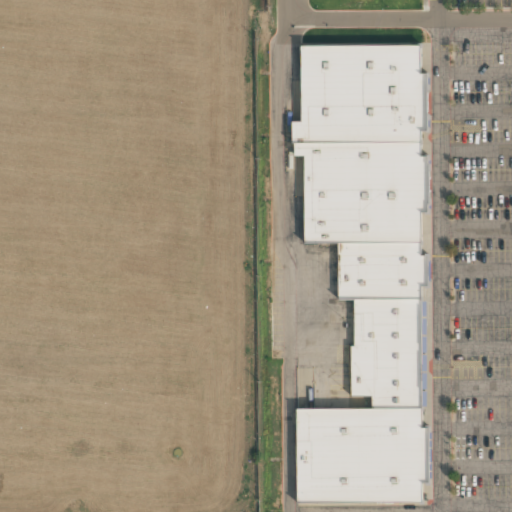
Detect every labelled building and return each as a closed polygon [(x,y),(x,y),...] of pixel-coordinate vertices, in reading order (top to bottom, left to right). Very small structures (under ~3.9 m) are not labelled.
[(415,141),(415,120),(424,120),(424,72),(418,72),(418,43),(299,43),(299,120),(290,120),(290,141),(415,141)] [(415,243),(416,203),(425,203),(424,157),(415,157),(415,141),(290,141),(290,157),(300,157),(301,242),(336,242),(415,243)] [(416,298),(416,286),(425,286),(425,259),(415,259),(415,243),(336,242),(336,298),(349,298),(416,298)] [(349,298),(349,398),(369,397),(369,405),(416,405),(416,298),(349,298)] [(369,405),(296,405),(295,504),(417,504),(418,477),(426,477),(426,427),(417,427),(416,405),(369,405)]
